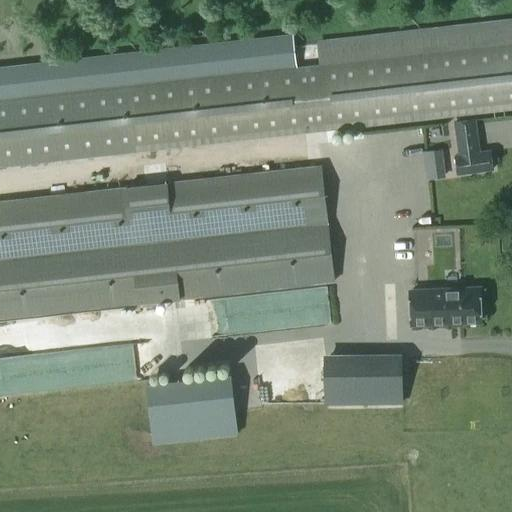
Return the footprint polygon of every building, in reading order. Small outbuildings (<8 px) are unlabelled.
[(128,67),(0,81),(0,164),(511,106),(511,22),(317,46),(319,64),(297,67),(295,48),(128,67)] [(474,119),(454,122),(458,155),(454,156),(457,174),(492,170),(489,151),(478,152),(474,119)] [(441,159),(440,150),(423,151),(424,161),(441,159)] [(320,166),(0,202),(0,319),(247,291),(333,282),(320,166)] [(480,321),(479,289),(410,292),(412,324),(480,321)] [(324,355),(324,359),(325,406),(402,404),(401,354),(324,355)] [(153,445),(238,435),(230,375),(146,385),(153,445)]
